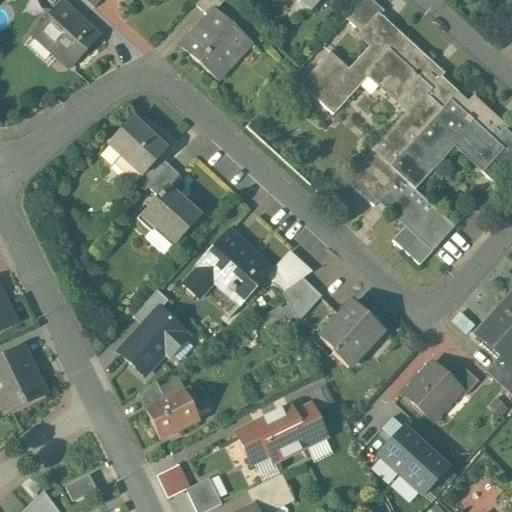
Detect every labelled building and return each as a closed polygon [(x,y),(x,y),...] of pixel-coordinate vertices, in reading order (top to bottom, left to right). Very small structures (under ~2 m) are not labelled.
[(81,0),(91,9),(99,0),(81,0)] [(222,0),(195,0),(191,5),(206,19),(212,12),(223,0),(222,0)] [(296,0),(307,10),(316,0),(296,0)] [(369,0),(360,0),(345,18),(363,34),(383,12),(369,0)] [(96,37),(57,2),(35,27),(59,50),(56,53),(70,66),(96,37)] [(206,19),(179,48),(216,82),(249,46),(212,12),(206,19)] [(347,69),(330,53),(300,86),(333,116),(370,75),(409,110),(372,152),(389,168),(454,96),(425,70),(429,65),(387,26),(347,69)] [(454,96),(389,168),(372,152),(357,168),(384,193),(390,187),(395,192),(404,182),(414,191),(433,170),(427,164),(451,138),(497,181),(507,170),(511,164),(511,138),(503,130),(499,134),(489,125),(493,120),(472,101),(467,108),(454,96)] [(165,150),(133,121),(110,146),(141,175),(152,163),(165,150)] [(141,175),(134,183),(144,192),(147,189),(162,172),(152,163),(141,175)] [(162,172),(147,189),(158,200),(166,192),(180,177),(168,166),(162,172)] [(384,193),(357,168),(345,181),(373,207),(380,198),(407,223),(413,229),(410,233),(431,252),(454,227),(414,191),(404,182),(395,192),(390,187),(384,193)] [(497,181),(472,208),(481,216),(511,183),(511,174),(507,170),(497,181)] [(187,212),(166,192),(158,200),(138,222),(150,233),(154,229),(173,246),(198,219),(189,210),(187,212)] [(431,252),(410,233),(413,229),(407,223),(392,241),(419,266),(431,252)] [(268,272),(225,231),(189,268),(232,309),(268,272)] [(284,254),(268,272),(268,274),(263,283),(275,294),(308,274),(284,254)] [(301,280),(281,294),(297,324),(322,299),(301,280)] [(132,319),(142,328),(158,310),(159,311),(167,302),(156,292),(132,319)] [(511,296),(476,335),(507,363),(511,357),(511,296)] [(0,297),(0,329),(13,323),(0,297)] [(352,305),(319,340),(333,353),(332,355),(348,371),(383,333),(352,305)] [(279,307),(259,320),(264,329),(285,317),(281,311),(279,307)] [(287,307),(281,311),(285,317),(288,322),(293,318),(287,307)] [(142,328),(119,353),(144,376),(164,354),(169,358),(187,339),(182,335),(183,333),(159,311),(158,310),(142,328)] [(20,349),(0,358),(0,407),(3,414),(43,395),(20,349)] [(431,365),(402,396),(429,420),(431,417),(436,416),(442,410),(442,405),(456,390),(457,388),(446,378),(431,365)] [(478,382),(458,365),(446,378),(457,388),(456,390),(465,397),(478,382)] [(511,374),(502,366),(491,378),(511,397),(511,374)] [(155,382),(135,395),(144,412),(145,411),(144,410),(164,400),(155,382)] [(323,386),(312,391),(320,406),(330,400),(323,386)] [(164,400),(144,410),(145,411),(159,440),(169,436),(171,441),(179,437),(177,432),(198,422),(194,414),(198,412),(188,389),(164,400)] [(288,407),(234,433),(250,466),(269,456),(272,464),(324,438),(309,406),(291,414),(288,407)] [(425,449),(403,429),(377,457),(399,478),(425,449)] [(447,469),(425,449),(399,478),(421,498),(447,469)] [(179,464),(156,474),(166,497),(189,487),(179,464)] [(280,475),(251,490),(262,511),(290,497),(280,475)] [(87,476),(63,488),(71,503),(95,491),(87,476)] [(207,479),(184,490),(194,511),(205,511),(220,505),(207,479)] [(22,511),(57,511),(43,493),(22,511)]
